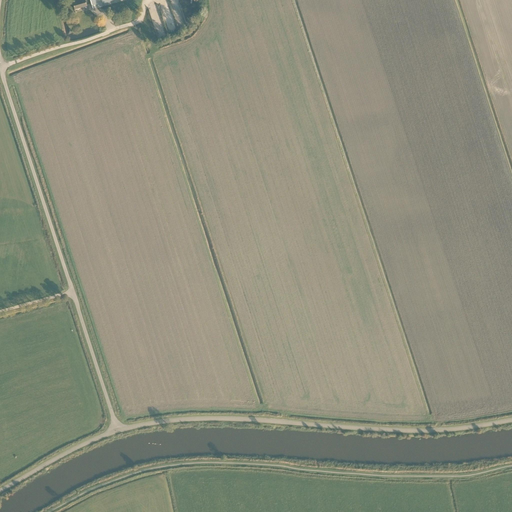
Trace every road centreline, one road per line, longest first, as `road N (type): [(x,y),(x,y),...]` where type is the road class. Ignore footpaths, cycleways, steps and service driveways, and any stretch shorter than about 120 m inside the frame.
road 1 (tertiary): [(118,430),(201,418),(393,430),(511,420)]
road 2 (unclassified): [(118,430),(0,66)]
road 3 (tertiary): [(0,490),(118,430)]
